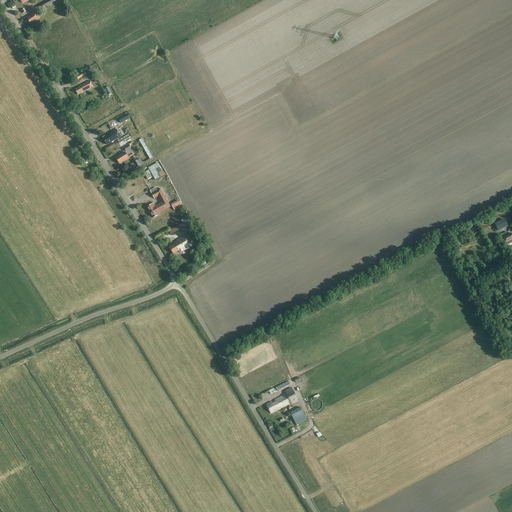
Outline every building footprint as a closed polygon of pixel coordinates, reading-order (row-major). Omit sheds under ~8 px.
[(41,9),(54,1),(56,0),(48,0),(39,5),(41,9)] [(30,25),(39,19),(35,11),(25,17),(30,25)] [(79,88),(75,90),(78,95),(93,87),(90,81),(79,87),(79,88)] [(121,123),(130,118),(127,114),(118,119),(121,123)] [(103,139),(107,145),(121,136),(117,130),(107,135),(108,136),(103,139)] [(128,134),(117,141),(121,147),(132,141),(128,134)] [(143,158),(145,163),(154,158),(143,138),(139,140),(148,156),(143,158)] [(120,164),(129,158),(125,152),(116,158),(120,164)] [(140,165),(143,164),(140,159),(137,160),(134,162),(137,167),(140,165)] [(162,176),(157,166),(144,173),(148,180),(153,177),(155,180),(162,176)] [(170,207),(163,194),(160,188),(151,193),(155,199),(158,197),(162,203),(156,206),(154,203),(151,205),(151,204),(147,207),(152,215),(153,218),(157,216),(156,214),(170,207)] [(499,231),(507,226),(504,220),(495,224),(499,231)] [(169,231),(171,235),(190,225),(187,221),(169,231)] [(180,253),(193,245),(187,234),(177,240),(178,241),(175,244),(169,247),(173,254),(179,251),(180,253)] [(506,243),(508,247),(511,244),(511,239),(511,240),(509,236),(503,238),(506,243)] [(276,388),(278,391),(284,388),(283,387),(290,385),(288,381),(276,388)] [(291,404),(298,401),(292,388),(285,391),(287,394),(266,405),(271,413),(291,403),(291,404)] [(323,405),(323,404),(322,404),(322,403),(322,402),(321,401),(320,400),(319,400),(318,399),(317,399),(316,399),(315,399),(314,400),(313,400),(312,401),(312,402),(311,402),(311,403),(311,404),(311,405),(311,406),(311,407),(312,408),(312,409),(313,409),(313,410),(314,410),(315,411),(316,411),(317,411),(318,411),(319,410),(320,410),(320,409),(321,409),(321,408),(322,408),(322,407),(322,406),(323,405)] [(301,407),(290,413),(296,425),(307,420),(301,407)]
